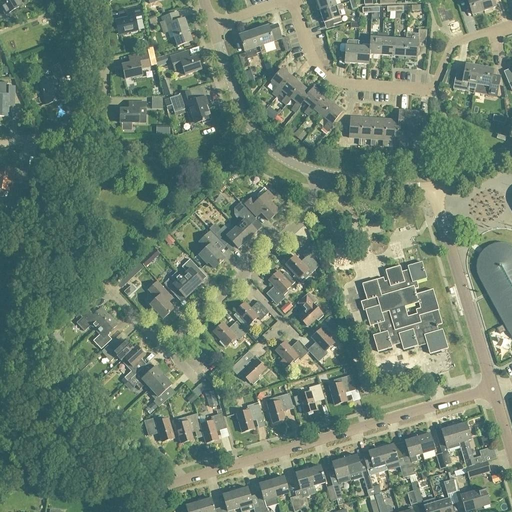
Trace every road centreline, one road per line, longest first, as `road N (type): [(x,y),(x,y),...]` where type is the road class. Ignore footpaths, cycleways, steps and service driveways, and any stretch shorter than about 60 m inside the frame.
road 1 (residential): [(113,511),(132,496),(493,387)]
road 2 (residential): [(92,0),(107,61),(100,109),(0,143)]
road 3 (tertiary): [(493,387),(433,190)]
road 4 (tertiary): [(315,173),(257,138),(211,25)]
road 5 (residential): [(423,89),(328,82),(306,56),(289,0)]
road 6 (residential): [(240,277),(310,211),(315,173)]
